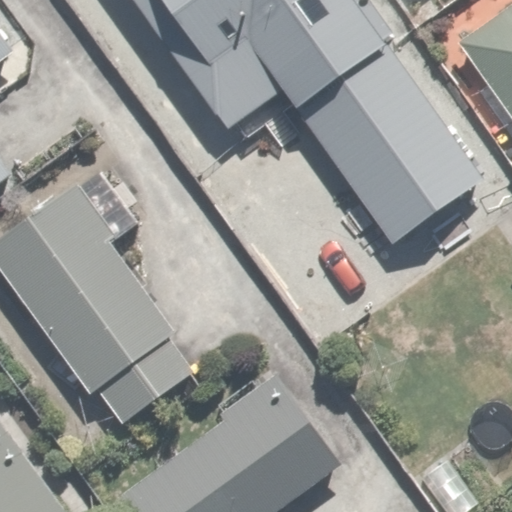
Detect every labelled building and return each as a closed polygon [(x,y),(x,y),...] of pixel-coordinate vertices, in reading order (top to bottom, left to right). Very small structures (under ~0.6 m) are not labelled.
[(129,0),(227,133),(277,97),(388,248),(485,177),(355,0),(129,0)] [(511,4),(460,41),(511,116),(511,4)] [(0,62),(14,53),(0,33),(0,171),(9,165),(0,152),(0,62)] [(0,233),(0,268),(109,415),(189,356),(64,186),(0,233)] [(265,511),(336,457),(275,379),(117,502),(124,511),(265,511)] [(0,511),(77,511),(0,405),(0,511)]
